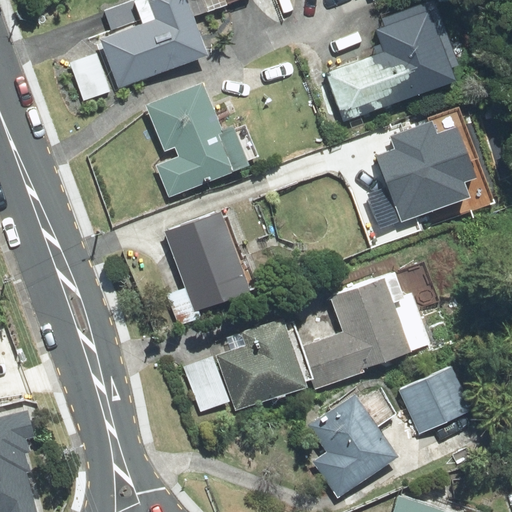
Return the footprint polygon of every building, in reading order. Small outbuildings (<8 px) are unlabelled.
[(211,51),(191,0),(130,0),(109,8),(120,38),(108,42),(123,83),(211,51)] [(332,75),(347,116),(458,76),(453,62),(459,59),(439,2),(392,19),(395,29),(386,33),(393,53),(332,75)] [(111,91),(98,56),(75,64),(88,99),(111,91)] [(175,194),(251,163),(236,125),(225,130),(207,85),(152,107),(169,148),(179,144),(185,157),(164,165),(175,194)] [(228,212),(172,233),(199,308),(255,288),(228,212)] [(412,345),(387,275),(339,291),(353,329),(315,342),(327,375),(412,345)] [(313,378),(291,314),(247,330),(253,344),(221,355),(238,404),(313,378)] [(231,400),(216,354),(185,365),(201,410),(231,400)] [(455,368),(402,391),(419,428),(471,405),(455,368)] [(397,451),(358,393),(316,421),(336,451),(320,461),(338,489),(397,451)] [(511,494),(501,498),(504,511),(509,511),(511,511),(511,494)] [(445,511),(399,496),(393,511),(445,511)]
